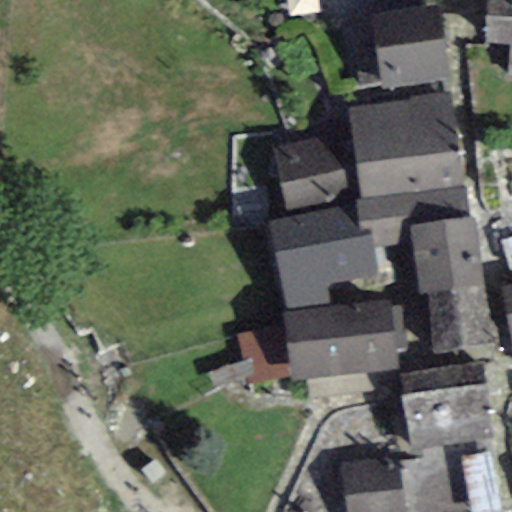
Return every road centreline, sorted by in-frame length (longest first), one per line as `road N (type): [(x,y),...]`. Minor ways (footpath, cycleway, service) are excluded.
road 1 (residential): [(498,375),(485,227),(470,185),(451,10)]
road 2 (track): [(0,237),(81,414),(152,511)]
road 3 (residential): [(277,511),(314,425),(350,401),(403,385),(498,375)]
road 4 (residential): [(511,511),(498,375)]
